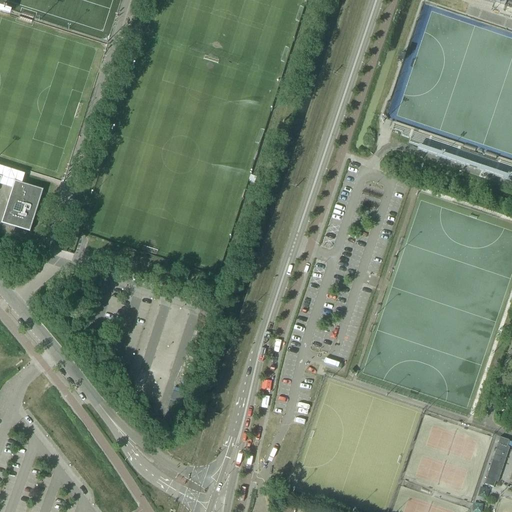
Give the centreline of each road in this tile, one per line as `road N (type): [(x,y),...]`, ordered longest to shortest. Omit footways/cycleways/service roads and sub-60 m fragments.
road 1 (secondary): [(376,0),(264,333),(242,424)]
road 2 (tertiary): [(118,431),(0,288)]
road 3 (tertiary): [(118,431),(146,471),(210,507)]
